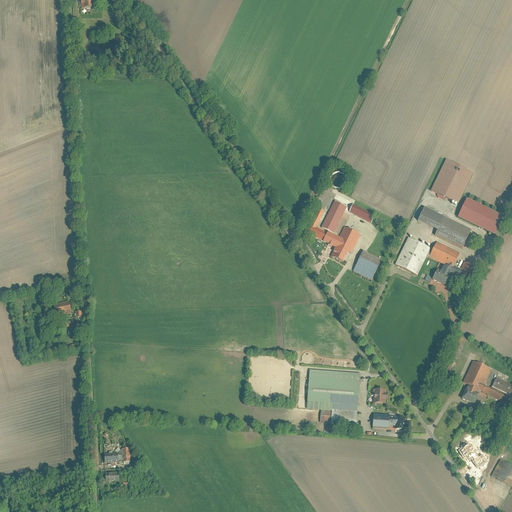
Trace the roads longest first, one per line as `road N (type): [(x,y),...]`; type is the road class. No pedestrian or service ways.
road 1 (unclassified): [(483,511),(123,0)]
road 2 (track): [(69,0),(92,459)]
